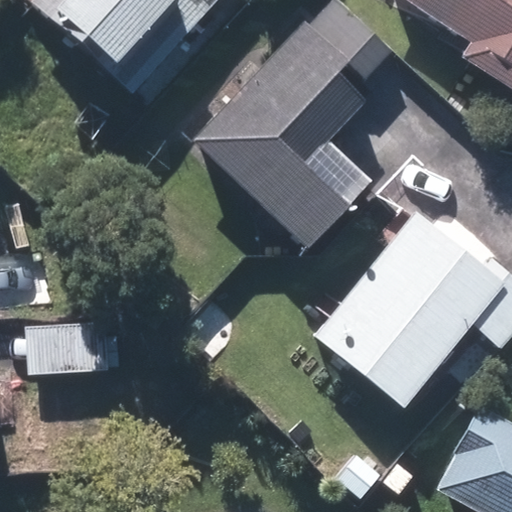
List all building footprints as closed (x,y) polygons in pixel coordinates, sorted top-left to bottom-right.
[(35,0),(18,20),(116,108),(215,0),(35,0)] [(246,0),(134,126),(253,231),(316,161),(268,119),(349,29),(315,0),(246,0)] [(511,0),(385,0),(422,22),(407,46),(472,85),(488,58),(511,72),(511,0)] [(361,193),(257,316),(344,389),(415,305),(452,335),(495,283),(442,238),(430,252),(361,193)] [(511,288),(497,286),(482,390),(511,393),(511,288)] [(110,326),(17,329),(19,383),(112,380),(110,326)] [(511,511),(511,422),(430,374),(374,467),(451,511),(511,511)]
